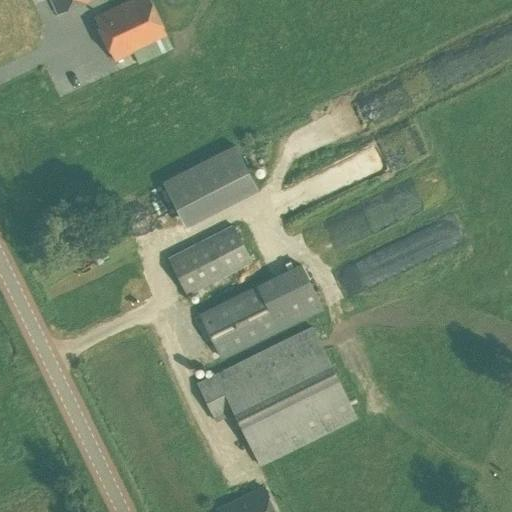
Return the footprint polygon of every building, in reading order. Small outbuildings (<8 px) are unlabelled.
[(51,0),(58,14),(87,0),(51,0)] [(114,60),(167,36),(150,0),(129,0),(94,17),(114,60)] [(165,171),(187,217),(260,183),(238,136),(165,171)] [(360,160),(314,177),(322,199),(368,181),(360,160)] [(348,223),(363,241),(386,221),(371,203),(348,223)] [(147,204),(126,213),(136,237),(158,228),(147,204)] [(187,294),(251,261),(233,226),(169,258),(187,294)] [(334,228),(316,235),(323,255),(342,248),(334,228)] [(430,248),(430,236),(416,235),(416,247),(430,248)] [(222,357),(322,308),(301,264),(200,314),(222,357)] [(356,417),(312,327),(197,383),(216,421),(234,412),(260,465),(356,417)] [(275,511),(263,487),(219,509),(220,511),(275,511)]
